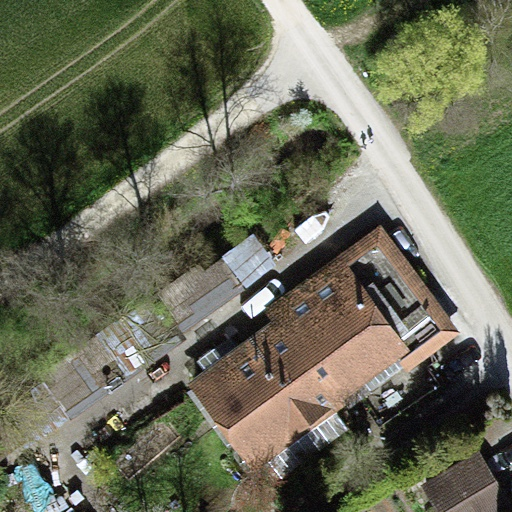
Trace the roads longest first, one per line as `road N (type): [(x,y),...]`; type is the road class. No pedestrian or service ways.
road 1 (track): [(436,0),(0,291)]
road 2 (residential): [(278,0),(511,369)]
